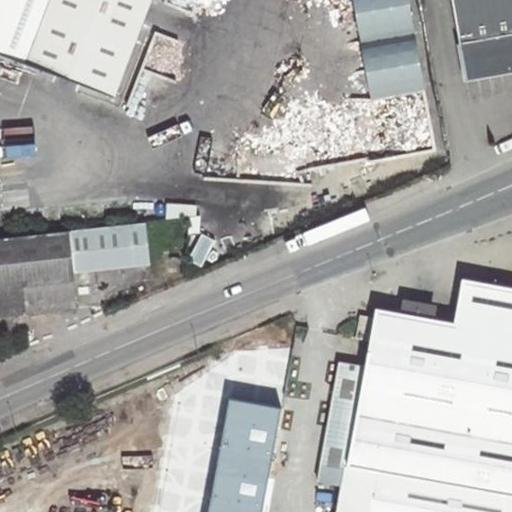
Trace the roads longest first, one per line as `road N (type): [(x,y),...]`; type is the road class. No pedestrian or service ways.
road 1 (unclassified): [(0,399),(511,183)]
road 2 (unknown): [(463,203),(251,6)]
road 3 (unknown): [(0,92),(151,140)]
